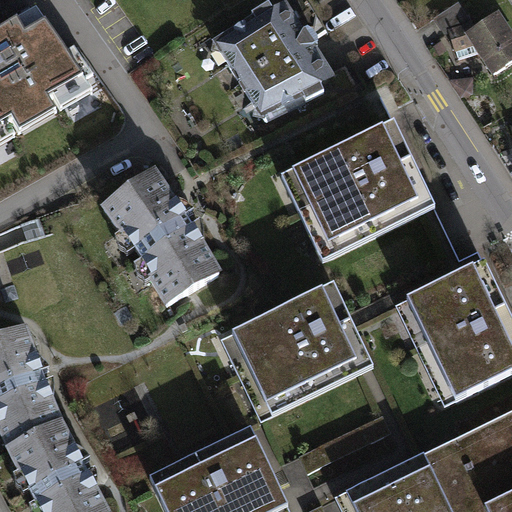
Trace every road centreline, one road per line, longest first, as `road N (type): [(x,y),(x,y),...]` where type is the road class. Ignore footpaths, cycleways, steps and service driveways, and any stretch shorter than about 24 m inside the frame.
road 1 (residential): [(0,214),(140,134),(133,104),(65,0)]
road 2 (residential): [(365,0),(511,225)]
